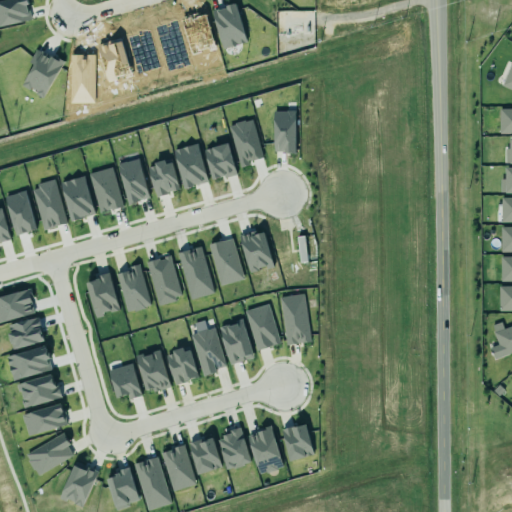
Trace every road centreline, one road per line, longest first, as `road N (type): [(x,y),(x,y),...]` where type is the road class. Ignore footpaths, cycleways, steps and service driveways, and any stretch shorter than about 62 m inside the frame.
road 1 (tertiary): [(435,0),(439,511)]
road 2 (residential): [(43,261),(98,439),(272,390)]
road 3 (residential): [(0,273),(274,195)]
